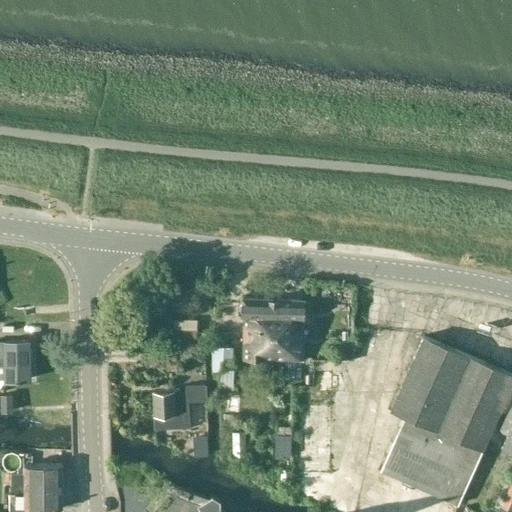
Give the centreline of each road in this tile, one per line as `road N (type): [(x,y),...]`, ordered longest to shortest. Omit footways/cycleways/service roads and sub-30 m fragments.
road 1 (tertiary): [(81,239),(511,292)]
road 2 (tertiary): [(95,511),(81,239)]
